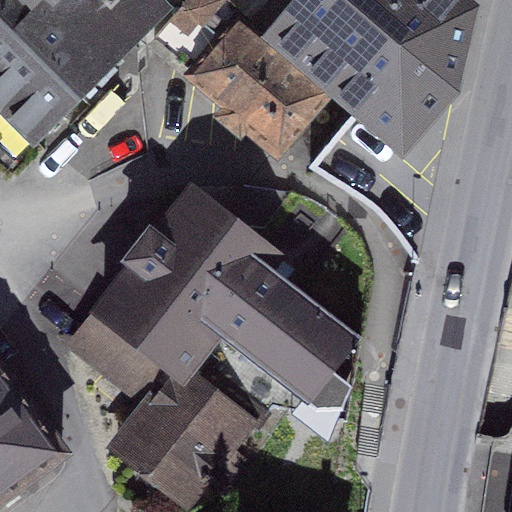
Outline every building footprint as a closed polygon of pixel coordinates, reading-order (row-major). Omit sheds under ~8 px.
[(0,0),(0,92),(33,126),(160,2),(157,0),(0,0)] [(470,0),(302,0),(271,36),(404,152),(455,87),(470,0)] [(325,98),(237,28),(197,78),(229,104),(221,114),(240,129),(248,119),(285,148),(325,98)] [(351,112),(315,158),(384,211),(419,164),(351,112)] [(110,315),(187,375),(221,330),(308,397),(353,339),(262,269),(273,255),(200,199),(167,242),(155,233),(133,262),(144,271),(110,315)] [(187,375),(110,315),(84,348),(153,401),(116,450),(187,504),(250,423),(187,375)] [(0,496),(63,450),(0,365),(0,496)]
